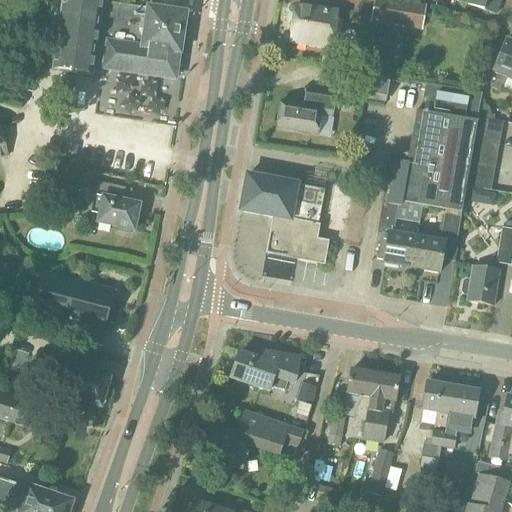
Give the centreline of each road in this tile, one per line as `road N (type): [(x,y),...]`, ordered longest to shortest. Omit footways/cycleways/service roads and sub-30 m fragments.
road 1 (secondary): [(511,354),(213,306),(180,312)]
road 2 (primary): [(180,312),(236,1)]
road 3 (primary): [(111,511),(180,312)]
road 4 (unknown): [(348,308),(382,119)]
